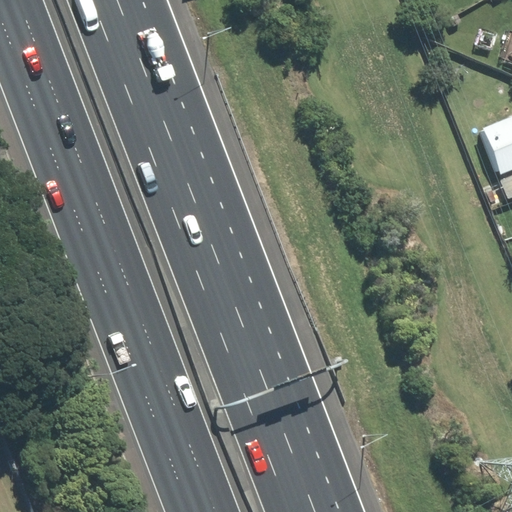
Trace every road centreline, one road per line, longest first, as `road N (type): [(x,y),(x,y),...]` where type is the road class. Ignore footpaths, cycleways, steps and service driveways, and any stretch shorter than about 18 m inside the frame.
road 1 (motorway): [(90,0),(288,511)]
road 2 (motorway): [(213,511),(15,0)]
